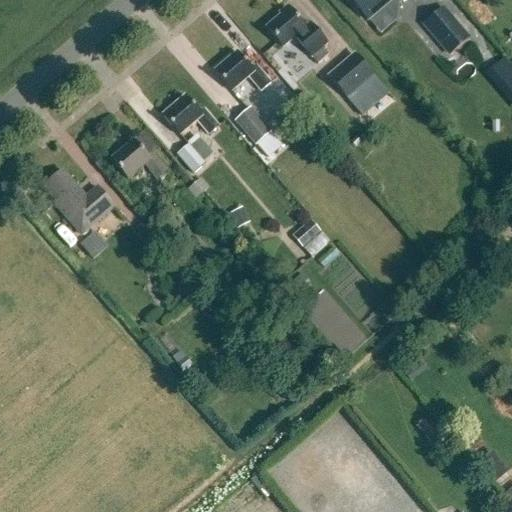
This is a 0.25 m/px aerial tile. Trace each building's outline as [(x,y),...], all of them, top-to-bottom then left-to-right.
[(349,0),(367,21),(392,0),(398,0),(401,3),(404,0),(349,0)] [(289,10),(266,29),(283,49),(294,39),(311,59),(317,66),(328,57),(322,50),(327,45),(308,23),(303,27),(289,10)] [(442,10),(424,26),(450,56),(468,40),(442,10)] [(251,71),(237,54),(214,73),(231,93),(248,78),(260,93),(270,85),(255,67),(251,71)] [(354,54),(326,78),(345,101),(374,77),(354,54)] [(486,70),(511,102),(511,67),(503,56),(486,70)] [(311,103),(304,93),(291,104),(299,113),(311,103)] [(200,115),(185,98),(162,117),(179,137),(197,122),(209,136),(218,129),(203,112),(200,115)] [(235,125),(256,150),(273,136),(251,111),(235,125)] [(148,159),(134,142),(110,161),(128,181),(145,166),(157,180),(166,172),(152,155),(148,159)] [(207,169),(191,148),(178,159),(194,179),(207,169)] [(63,173),(44,189),(57,204),(55,206),(81,237),(114,209),(97,189),(85,199),(63,173)] [(188,190),(195,199),(209,188),(201,180),(188,190)] [(162,240),(147,222),(136,231),(151,249),(162,240)] [(295,237),(314,259),(332,243),(314,222),(295,237)] [(93,232),(79,244),(91,258),(105,246),(93,232)] [(178,366),(187,378),(195,371),(192,367),(193,366),(188,359),(178,366)] [(495,453),(482,463),(498,482),(510,471),(495,453)]
